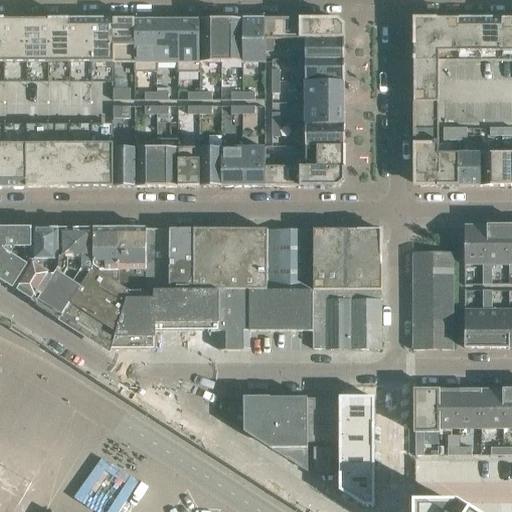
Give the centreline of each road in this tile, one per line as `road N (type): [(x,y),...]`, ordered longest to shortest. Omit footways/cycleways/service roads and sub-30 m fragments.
road 1 (residential): [(0,5),(396,4)]
road 2 (residential): [(0,215),(393,213)]
road 3 (tertiary): [(256,511),(0,349)]
road 4 (residential): [(334,511),(197,422),(190,375)]
road 5 (residential): [(190,375),(112,369),(0,299)]
road 6 (residential): [(393,213),(396,4)]
road 7 (residential): [(394,367),(190,375)]
road 8 (residential): [(394,367),(393,213)]
road 9 (unknown): [(78,397),(21,511)]
